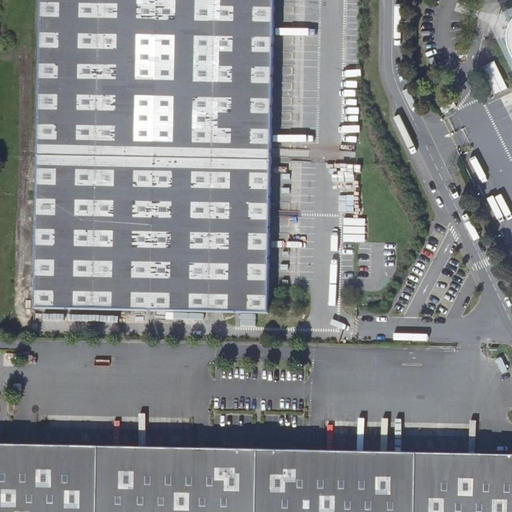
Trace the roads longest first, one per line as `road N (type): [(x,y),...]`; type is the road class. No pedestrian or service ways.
road 1 (unclassified): [(392,0),(390,53),(400,92),(511,328)]
road 2 (unknown): [(199,382),(214,429),(260,436),(301,432),(320,421),(341,388),(394,381)]
